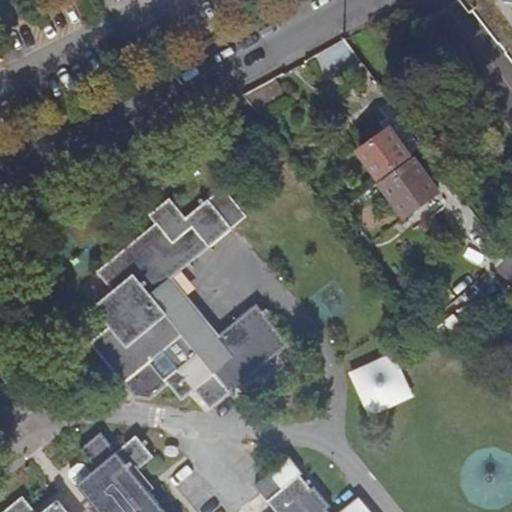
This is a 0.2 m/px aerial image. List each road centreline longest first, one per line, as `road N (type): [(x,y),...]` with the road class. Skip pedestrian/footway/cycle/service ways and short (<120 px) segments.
road 1 (residential): [(0,173),(173,96),(353,0)]
road 2 (unknown): [(339,450),(336,382),(324,349),(235,242)]
